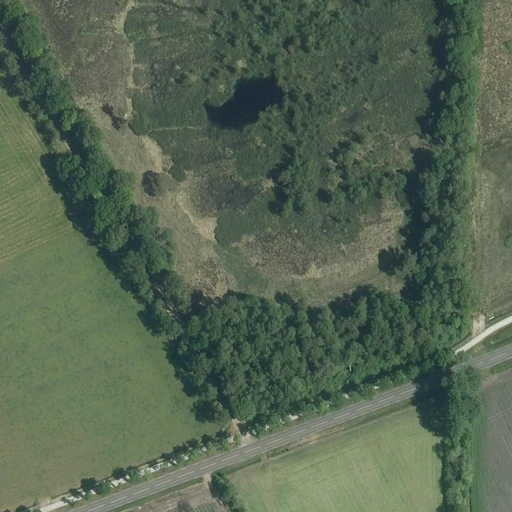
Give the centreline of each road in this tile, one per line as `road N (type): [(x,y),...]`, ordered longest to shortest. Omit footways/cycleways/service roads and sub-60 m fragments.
road 1 (track): [(244,435),(0,29)]
road 2 (secondary): [(87,511),(511,351)]
